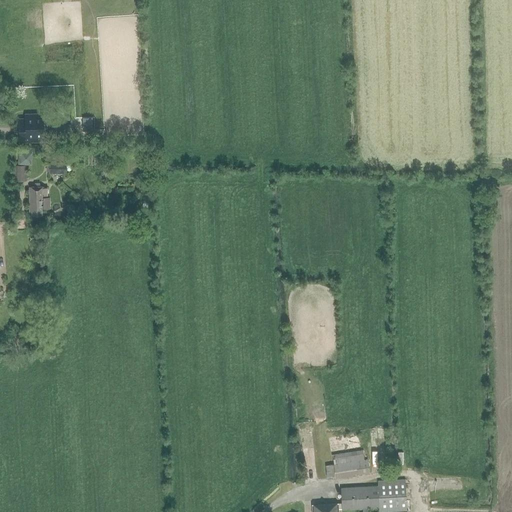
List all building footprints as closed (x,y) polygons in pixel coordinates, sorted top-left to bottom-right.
[(50,121),(50,116),(42,117),(42,118),(31,118),(31,121),(19,122),(20,133),(23,133),(23,139),(31,139),(30,136),(43,136),(42,122),(50,121)] [(82,118),(82,132),(92,132),(92,118),(82,118)] [(71,138),(71,130),(76,129),(76,125),(52,127),(53,139),(71,138)] [(33,151),(17,150),(17,164),(32,165),(33,151)] [(65,174),(65,163),(50,163),(50,173),(65,174)] [(31,187),(31,192),(31,212),(34,212),(34,215),(44,215),(44,208),(50,208),(50,197),(48,197),(48,188),(41,187),(41,183),(35,183),(35,187),(31,187)] [(369,473),(367,460),(364,460),(362,450),(332,454),(333,464),(325,464),(327,477),(335,477),(369,473)] [(405,480),(378,481),(378,487),(341,489),(342,504),(313,505),(312,511),(338,511),(339,510),(363,509),(363,511),(368,511),(368,509),(380,509),(380,511),(406,511),(405,480)]
